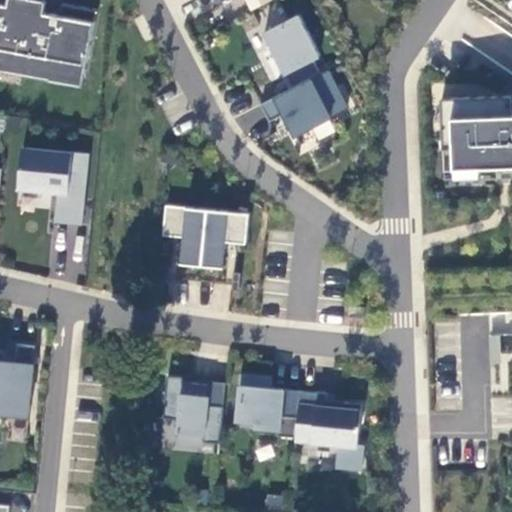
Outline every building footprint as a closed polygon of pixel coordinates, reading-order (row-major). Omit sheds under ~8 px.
[(0,79),(85,93),(98,8),(60,2),(58,15),(40,13),(42,2),(32,0),(3,0),(2,5),(0,4),(0,79)] [(218,0),(220,4),(228,0),(248,0),(254,11),(275,0),(274,0),(218,0)] [(324,55),(303,16),(268,34),(275,48),(273,49),(273,50),(275,49),(280,57),(277,58),(286,75),(288,74),(295,87),(293,88),(293,89),(264,104),(273,122),(288,114),(300,137),(301,136),(300,135),(333,118),(334,119),(334,117),(351,108),(331,70),(324,73),(317,59),(324,55)] [(288,74),(286,75),(293,88),(295,87),(288,74)] [(511,96),(445,99),(448,180),(489,178),(489,168),(511,167),(511,96)] [(93,154),(26,147),(22,189),(63,192),(60,223),(86,225),(93,154)] [(511,167),(489,168),(489,178),(511,177),(511,167)] [(253,213),(170,206),(167,235),(188,237),(186,263),(185,263),(184,264),(228,268),(228,267),(226,267),(229,241),(250,243),(253,213)] [(368,307),(351,305),(350,316),(368,318),(368,307)] [(490,334),(511,332),(511,311),(489,313),(490,334)] [(0,414),(32,417),(40,345),(19,343),(18,356),(10,356),(11,350),(0,349),(0,414)] [(282,436),(300,437),(304,391),(274,388),(275,377),(246,374),(241,422),(261,423),(261,428),(283,431),(282,436)] [(187,377),(171,376),(167,418),(182,419),(181,433),(208,436),(208,442),(224,444),(228,407),(212,405),(215,385),(214,385),(187,382),(187,377)] [(228,407),(230,383),(214,382),(214,385),(215,385),(212,405),(228,407)] [(330,393),(304,391),(300,437),(299,440),(344,444),(342,467),(365,469),(367,446),(361,445),(366,404),(349,402),(348,408),(330,406),(330,401),(330,393)]
